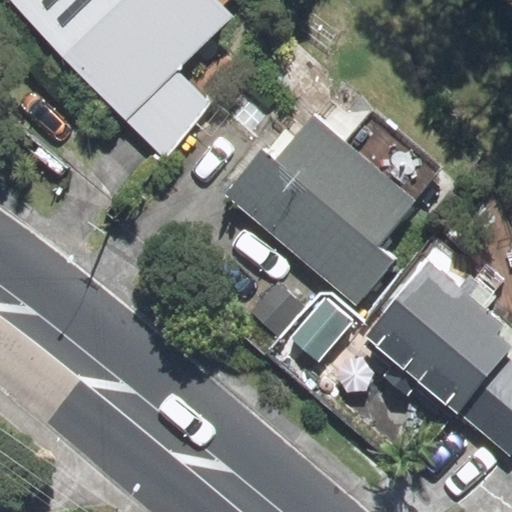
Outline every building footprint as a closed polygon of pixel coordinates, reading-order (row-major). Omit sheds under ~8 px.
[(230,17),(213,0),(18,0),(18,1),(128,115),(230,17)] [(185,80),(140,123),(167,150),(208,104),(185,80)] [(273,158),(240,197),(361,299),(393,262),(376,248),(414,204),(319,124),(283,166),(273,158)] [(504,331),(437,274),(380,341),(505,446),(511,437),(511,363),(508,360),(511,355),(511,350),(498,339),(504,331)] [(351,324),(327,304),(294,342),(318,363),(351,324)]
